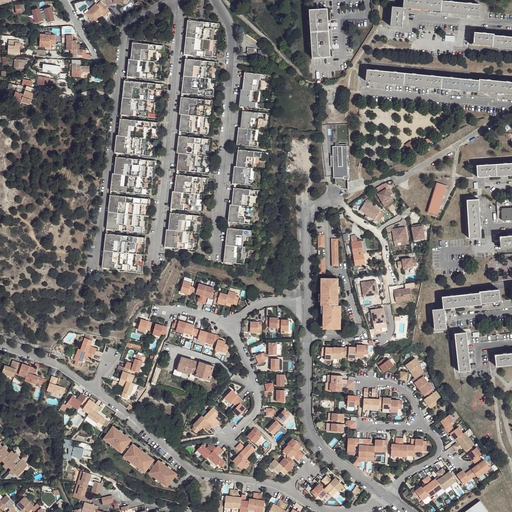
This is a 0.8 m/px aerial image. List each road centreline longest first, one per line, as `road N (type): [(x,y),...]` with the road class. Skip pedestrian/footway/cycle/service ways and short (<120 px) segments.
road 1 (residential): [(94,389),(191,470),(272,483),(319,509),(361,509),(388,496)]
road 2 (residential): [(162,0),(124,31),(91,272)]
road 3 (residential): [(178,0),(151,267)]
road 4 (residential): [(215,0),(231,52),(213,260)]
road 5 (residential): [(388,496),(324,450),(308,423),(305,300)]
road 6 (residential): [(61,0),(93,59),(38,57),(35,74)]
road 7 (residential): [(381,28),(408,30),(415,16),(511,25)]
road 8 (residential): [(231,325),(256,406),(229,435)]
